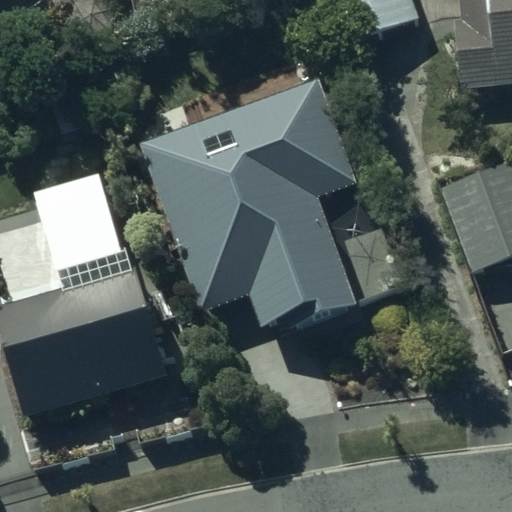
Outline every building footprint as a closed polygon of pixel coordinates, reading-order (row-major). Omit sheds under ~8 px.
[(0,0),(0,16),(23,0),(0,0)] [(330,0),(354,60),(424,33),(411,0),(330,0)] [(511,0),(458,0),(460,26),(452,27),(458,97),(511,92),(511,0)] [(145,164),(206,333),(256,316),(267,347),(292,338),(296,347),(363,323),(324,217),(364,202),(326,99),(145,164)] [(511,265),(511,168),(439,196),(469,281),(511,265)] [(143,279),(0,316),(0,342),(26,428),(172,387),(143,279)]
